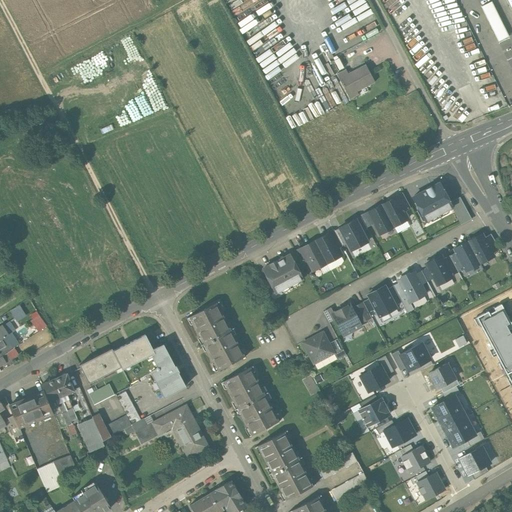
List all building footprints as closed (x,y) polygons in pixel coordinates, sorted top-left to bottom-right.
[(328,0),(329,0),(335,10),(350,0),(328,0)] [(344,23),(371,8),(366,0),(358,0),(346,7),(349,12),(341,17),(344,23)] [(508,36),(491,2),(481,7),(499,41),(508,36)] [(364,18),(367,24),(378,19),(375,13),(364,18)] [(352,37),(368,32),(366,27),(351,32),(352,37)] [(366,65),(348,75),(346,70),(337,75),(350,99),(359,95),(357,91),(374,82),(366,65)] [(309,95),(320,90),(312,74),(301,79),(309,95)] [(478,99),(474,92),(479,89),(474,79),(464,84),(475,108),(481,105),(478,99)] [(439,183),(413,197),(425,221),(451,208),(452,208),(449,203),(439,183)] [(410,208),(402,194),(395,198),(403,212),(410,208)] [(460,197),(449,203),(452,208),(451,208),(461,225),(471,219),(460,197)] [(403,212),(395,198),(381,205),(393,227),(407,220),(403,212)] [(381,205),(367,212),(373,223),(379,235),(393,227),(381,205)] [(373,223),(367,212),(360,216),(361,217),(366,227),(373,223)] [(361,217),(355,220),(362,232),(367,229),(366,227),(361,217)] [(355,220),(339,228),(347,243),(351,250),(367,242),(362,232),(355,220)] [(347,243),(339,228),(334,231),(342,246),(347,243)] [(342,246),(334,231),(329,234),(337,249),(342,246)] [(329,234),(315,241),(326,263),(340,256),(337,249),(329,234)] [(482,234),(468,242),(479,264),(493,257),(492,254),(483,238),(482,234)] [(490,234),(483,238),(492,254),(500,250),(490,234)] [(315,241),(301,249),(306,259),(312,271),(326,263),(315,241)] [(468,242),(454,249),(456,253),(464,269),(465,271),(479,264),(468,242)] [(306,259),(301,249),(295,252),(301,262),(306,259)] [(456,253),(449,256),(458,272),(464,269),(456,253)] [(289,255),(276,262),(276,261),(270,265),(263,269),(275,293),(302,279),(289,255)] [(441,256),(425,264),(427,268),(433,278),(437,285),(452,277),(451,275),(443,259),(441,256)] [(458,272),(449,256),(443,259),(451,275),(458,272)] [(433,278),(427,268),(421,271),(427,282),(433,278)] [(427,282),(421,271),(415,274),(421,285),(427,282)] [(414,272),(408,275),(408,274),(402,276),(403,278),(398,281),(399,283),(407,299),(409,303),(426,294),(421,285),(415,274),(414,272)] [(399,283),(393,286),(401,302),(407,299),(399,283)] [(384,286),(367,295),(369,299),(375,309),(379,317),(380,317),(382,322),(391,318),(388,312),(396,308),(395,305),(386,289),(384,286)] [(401,302),(393,286),(386,289),(395,305),(401,302)] [(375,309),(369,299),(363,302),(368,313),(375,309)] [(218,302),(187,318),(187,319),(190,318),(203,344),(200,346),(233,328),(230,330),(216,304),(219,302),(218,302)] [(363,302),(351,308),(360,324),(371,318),(368,313),(363,302)] [(349,305),(332,314),(343,336),(361,327),(360,324),(351,308),(349,305)] [(508,373),(511,370),(511,337),(511,338),(511,337),(511,333),(511,332),(510,333),(508,330),(511,328),(511,325),(501,305),(494,308),(495,311),(489,314),(488,312),(477,317),(481,324),(480,325),(500,363),(502,362),(508,373)] [(233,328),(200,346),(204,344),(217,370),(215,372),(247,355),(246,355),(244,356),(230,330),(234,328),(233,328)] [(5,329),(0,332),(0,340),(9,335),(5,329)] [(315,337),(310,340),(310,339),(303,343),(306,350),(306,351),(309,356),(313,363),(333,353),(328,344),(322,332),(315,336),(315,337)] [(145,335),(113,352),(121,367),(122,370),(151,355),(154,353),(152,350),(145,335)] [(346,355),(337,339),(328,344),(333,353),(337,360),(346,355)] [(400,355),(399,355),(406,368),(408,371),(430,359),(421,343),(400,355)] [(156,369),(150,373),(164,398),(180,389),(181,389),(185,387),(178,372),(175,366),(174,367),(163,345),(158,347),(152,350),(154,353),(151,355),(153,357),(152,357),(158,368),(156,369)] [(112,349),(79,365),(88,383),(121,367),(113,352),(112,349)] [(399,355),(400,355),(398,351),(391,354),(400,371),(406,368),(399,355)] [(380,365),(385,376),(393,372),(385,356),(376,360),(379,365),(380,365)] [(446,364),(428,374),(436,389),(439,387),(454,379),(446,364)] [(379,365),(359,376),(368,392),(388,381),(385,376),(380,365),(379,365)] [(250,368),(224,381),(238,408),(264,394),(250,368)] [(66,374),(54,380),(64,405),(71,421),(76,419),(66,396),(72,394),(71,392),(73,391),(66,374)] [(454,379),(439,387),(443,393),(456,386),(459,385),(455,378),(454,379)] [(54,380),(41,385),(43,392),(48,402),(51,401),(51,402),(56,400),(59,407),(64,405),(54,380)] [(109,384),(89,395),(94,405),(114,395),(109,384)] [(442,394),(445,401),(454,396),(460,393),(456,386),(443,393),(442,394)] [(43,392),(9,406),(14,416),(18,426),(52,413),(48,402),(43,392)] [(141,420),(126,392),(116,397),(131,425),(141,420)] [(264,394),(238,408),(252,435),(278,421),(264,394)] [(362,409),(378,400),(375,395),(359,404),(362,409)] [(431,408),(442,428),(465,415),(454,396),(445,401),(431,408)] [(358,411),(366,427),(375,422),(387,416),(390,415),(381,398),(378,400),(362,409),(358,411)] [(71,421),(64,405),(59,407),(67,426),(72,424),(71,421)] [(186,405),(152,423),(158,434),(158,435),(173,427),(179,439),(178,440),(184,451),(196,445),(199,451),(208,447),(199,429),(195,431),(183,407),(186,406),(186,405)] [(126,415),(105,426),(99,415),(92,418),(102,441),(110,437),(131,425),(126,415)] [(475,434),(465,415),(442,428),(452,447),(466,439),(475,435),(475,434)] [(14,416),(3,421),(8,432),(11,431),(14,438),(22,435),(18,426),(14,416)] [(387,416),(375,422),(378,427),(390,421),(387,416)] [(92,418),(77,425),(89,452),(104,446),(102,441),(92,418)] [(131,425),(141,443),(158,434),(152,423),(146,426),(143,419),(141,420),(131,425)] [(415,435),(406,419),(384,431),(392,447),(415,435)] [(480,431),(475,434),(475,435),(466,439),(470,446),(484,439),(480,431)] [(284,432),(257,446),(272,473),(298,459),(284,432)] [(430,462),(421,446),(401,457),(403,461),(402,462),(406,469),(407,468),(410,473),(430,462)] [(490,463),(481,447),(458,459),(467,475),(471,473),(485,466),(490,463)] [(352,453),(319,470),(323,480),(357,462),(352,453)] [(54,462),(61,479),(76,470),(71,456),(54,462)] [(298,459),(272,473),(286,500),(312,486),(298,459)] [(61,479),(54,462),(37,469),(46,488),(61,479)] [(485,466),(471,473),(474,480),(488,471),(485,466)] [(363,473),(330,491),(335,500),(368,482),(363,473)] [(435,473),(417,483),(419,488),(418,489),(421,495),(423,494),(425,499),(444,490),(435,473)] [(61,479),(46,488),(48,494),(64,487),(61,479)] [(228,482),(226,483),(225,482),(218,486),(219,487),(210,493),(219,509),(221,511),(225,509),(227,511),(235,511),(245,506),(231,483),(228,482)] [(96,484),(82,492),(84,494),(74,500),(74,501),(80,511),(103,511),(111,508),(96,484)] [(210,493),(189,505),(193,511),(215,511),(219,509),(210,493)] [(292,511),(325,511),(318,496),(291,510),(292,511)] [(80,511),(74,501),(56,511),(80,511)]
